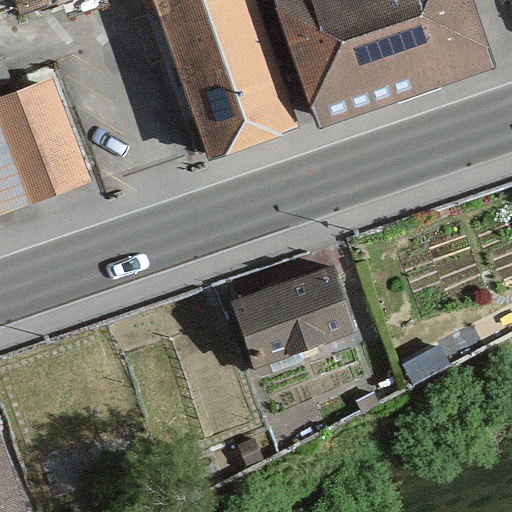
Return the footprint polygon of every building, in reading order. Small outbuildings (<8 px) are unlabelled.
[(252,0),(150,0),(202,152),(294,121),(252,0)] [(487,56),(468,0),(252,0),(294,121),(487,56)] [(0,207),(84,178),(47,75),(0,92),(0,207)] [(330,266),(231,302),(253,363),(352,327),(330,266)] [(15,511),(0,466),(0,511),(15,511)]
